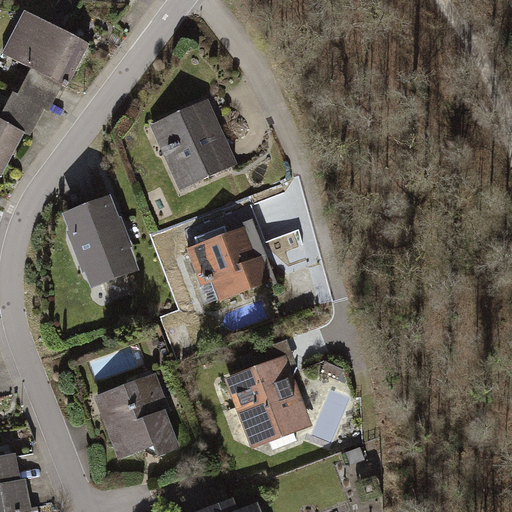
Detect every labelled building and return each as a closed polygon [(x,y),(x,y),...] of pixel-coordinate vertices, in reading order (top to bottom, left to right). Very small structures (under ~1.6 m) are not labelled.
[(89,45),(25,12),(3,54),(31,69),(58,83),(67,87),(89,45)] [(31,69),(18,95),(39,107),(44,109),(58,83),(31,69)] [(13,93),(0,118),(0,120),(24,132),(31,119),(32,120),(39,107),(18,95),(13,93)] [(166,155),(182,189),(235,165),(206,101),(161,122),(173,148),(168,150),(166,152),(166,155)] [(0,176),(1,177),(24,132),(0,120),(0,176)] [(106,206),(73,219),(79,235),(73,237),(84,265),(90,263),(96,279),(129,266),(121,245),(126,243),(119,226),(114,228),(106,206)] [(245,229),(193,249),(206,283),(212,281),(219,300),(271,280),(263,258),(257,260),(245,229)] [(287,340),(260,351),(272,381),(284,377),(286,378),(283,369),(296,364),(287,340)] [(250,428),(256,441),(268,436),(273,449),(296,440),(291,427),(304,422),(299,409),(289,406),(294,396),(297,395),(290,379),(286,378),(284,377),(272,381),(260,351),(242,357),(247,374),(232,380),(238,395),(236,395),(240,407),(257,400),(260,407),(250,428)] [(103,414),(119,458),(154,444),(158,455),(178,448),(165,414),(169,413),(156,378),(146,382),(144,377),(139,375),(128,379),(125,384),(127,389),(107,397),(112,410),(103,414)] [(363,460),(359,448),(346,453),(350,464),(363,460)] [(14,456),(0,459),(0,487),(19,484),(14,456)] [(24,483),(19,484),(0,487),(0,511),(37,511),(36,505),(28,506),(24,483)] [(256,511),(254,507),(240,511),(234,511),(231,502),(204,511),(256,511)]
